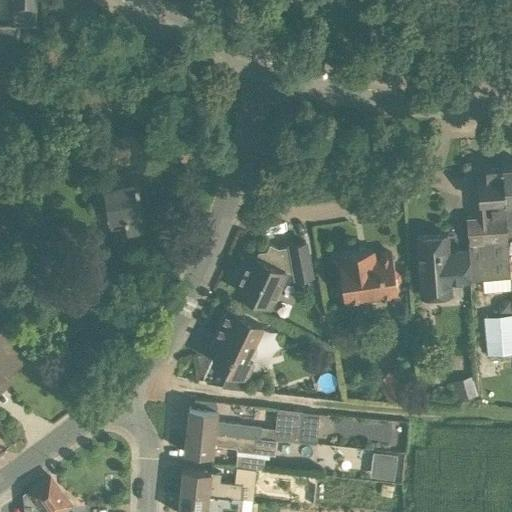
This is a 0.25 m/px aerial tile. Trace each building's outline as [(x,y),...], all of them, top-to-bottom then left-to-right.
[(13,0),(14,10),(36,10),(35,0),(13,0)] [(19,23),(13,23),(0,23),(0,66),(18,67),(19,67),(19,23)] [(123,217),(126,232),(143,229),(136,190),(139,189),(138,181),(134,182),(134,184),(117,187),(112,156),(130,153),(126,134),(97,140),(102,168),(95,169),(98,191),(102,190),(107,220),(123,217)] [(511,165),(502,166),(504,200),(506,235),(511,234),(511,165)] [(468,250),(470,280),(509,276),(506,235),(504,200),(502,166),(498,167),(499,167),(490,168),(490,171),(477,172),(478,183),(475,184),(477,216),(466,217),(466,214),(467,234),(468,250)] [(450,281),(470,280),(468,250),(448,251),(447,233),(417,235),(421,295),(450,293),(450,281)] [(235,289),(269,305),(286,271),(294,269),(295,278),(312,275),(305,241),(289,244),(289,245),(278,247),(270,243),(262,259),(251,254),(242,274),(238,272),(233,281),(238,283),(235,289)] [(339,265),(345,300),(397,292),(396,283),(399,278),(398,273),(394,270),(391,252),(388,253),(385,250),(381,251),(379,254),(373,255),(372,248),(341,252),(341,255),(337,255),(335,258),(335,262),(339,265)] [(27,286),(28,273),(2,272),(2,285),(27,286)] [(511,311),(510,300),(503,300),(499,305),(500,312),(511,311)] [(212,360),(245,376),(252,362),(245,359),(261,324),(228,308),(211,344),(218,347),(212,360)] [(511,318),(511,313),(485,315),(487,353),(511,351),(511,318)] [(0,373),(22,357),(0,327),(0,385),(2,384),(2,383),(1,384),(0,382),(0,373)] [(406,390),(391,368),(375,379),(390,401),(406,390)] [(458,400),(477,394),(470,375),(452,381),(458,400)] [(186,429),(276,438),(316,443),(319,413),(302,411),(277,407),(275,427),(261,426),(261,425),(217,420),(218,409),(189,406),(186,429)] [(236,446),(236,448),(275,452),(276,438),(186,429),(184,452),(213,455),(215,444),(236,446)] [(367,475),(392,477),(394,453),(370,450),(367,475)] [(264,456),(259,456),(252,455),(237,454),(235,466),(258,469),(262,469),(264,456)] [(180,490),(240,497),(243,497),(244,484),(210,481),(211,471),(182,467),(180,490)] [(58,511),(70,503),(50,476),(23,496),(24,511),(58,511)] [(391,485),(381,483),(379,494),(389,496),(391,485)] [(238,511),(240,497),(180,490),(177,511),(238,511)]
